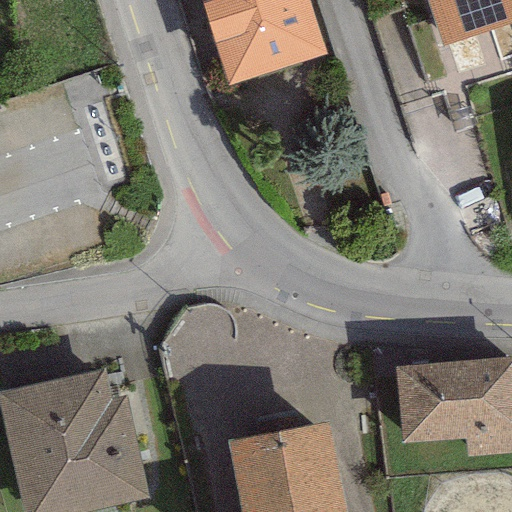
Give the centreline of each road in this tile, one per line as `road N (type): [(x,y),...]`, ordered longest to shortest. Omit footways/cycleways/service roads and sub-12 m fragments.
road 1 (tertiary): [(427,301),(329,287),(254,245),(184,138),(135,0)]
road 2 (residential): [(427,301),(340,0)]
